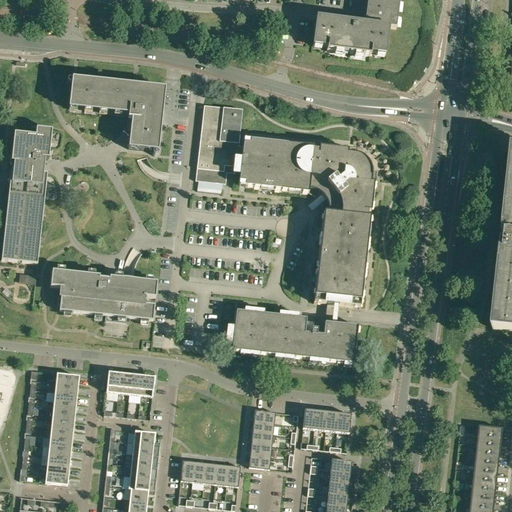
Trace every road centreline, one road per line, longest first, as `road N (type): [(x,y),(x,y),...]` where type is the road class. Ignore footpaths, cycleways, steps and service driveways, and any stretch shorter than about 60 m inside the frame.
road 1 (tertiary): [(442,113),(401,407)]
road 2 (tertiary): [(422,409),(464,116)]
road 3 (residential): [(401,407),(245,390),(174,364)]
road 4 (residential): [(180,250),(201,67)]
road 5 (residential): [(296,10),(113,0)]
road 6 (tertiary): [(278,88),(442,113)]
road 7 (residential): [(174,364),(159,511)]
road 8 (residential): [(100,356),(85,499)]
road 9 (tertiary): [(66,47),(201,67)]
